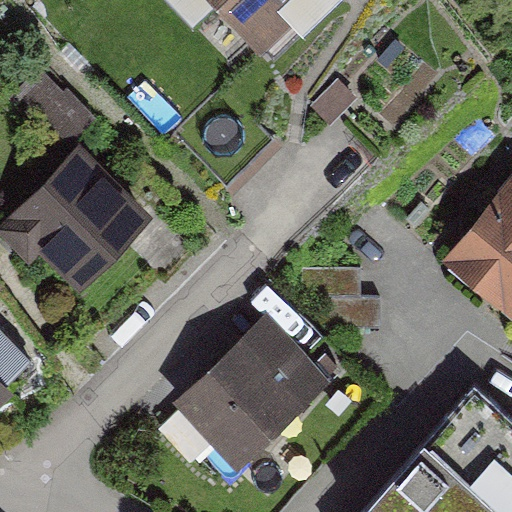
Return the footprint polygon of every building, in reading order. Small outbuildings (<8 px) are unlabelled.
[(223,0),(263,41),(295,10),(285,0),(223,0)] [(82,145),(0,224),(0,230),(25,256),(35,246),(76,287),(150,215),(82,145)] [(511,170),(439,256),(511,317),(511,170)] [(217,435),(238,457),(328,370),(265,305),(175,392),(184,401),(217,435)] [(0,394),(14,381),(0,367),(0,394)] [(511,511),(511,448),(457,397),(361,511),(511,511)] [(217,435),(184,401),(161,423),(194,457),(217,435)]
